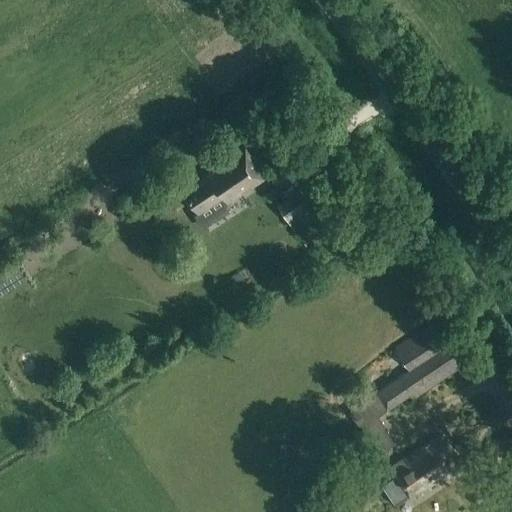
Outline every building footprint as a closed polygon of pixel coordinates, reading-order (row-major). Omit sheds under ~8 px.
[(208,174),(194,183),(185,189),(199,211),(223,196),(227,202),(264,178),(244,148),(207,172),(208,174)] [(313,182),(279,205),(294,227),(328,204),(313,182)] [(376,395),(387,410),(413,392),(415,395),(464,358),(436,320),(395,351),(410,370),(376,395)] [(407,455),(390,466),(394,473),(404,488),(409,495),(410,496),(427,485),(430,488),(463,466),(442,434),(408,457),(407,455)] [(396,505),(410,496),(404,488),(394,473),(381,482),(396,505)]
